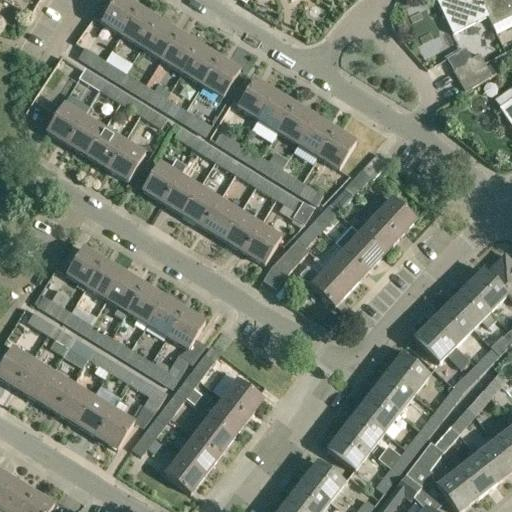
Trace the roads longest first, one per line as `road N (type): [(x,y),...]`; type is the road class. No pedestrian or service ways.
road 1 (residential): [(344,363),(41,184),(0,202)]
road 2 (residential): [(344,363),(376,322),(507,206)]
road 3 (residential): [(240,511),(344,363)]
road 4 (residential): [(136,511),(0,428)]
road 5 (residential): [(418,139),(427,112),(418,78),(365,14)]
road 6 (residential): [(311,75),(190,0)]
road 7 (residential): [(418,139),(311,75)]
